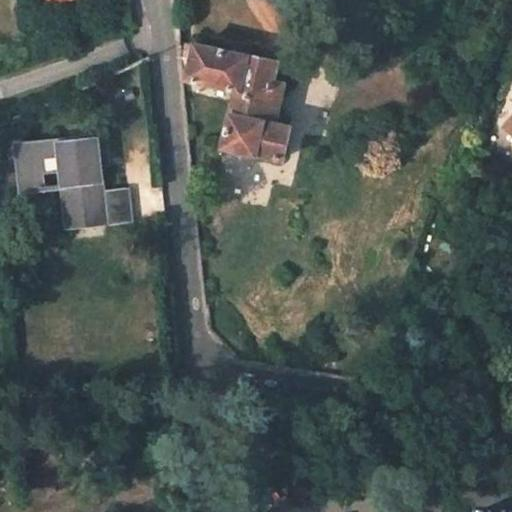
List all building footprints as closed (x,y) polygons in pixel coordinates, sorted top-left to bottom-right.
[(265,115),(270,88),(281,91),(284,76),(273,73),(276,62),(244,54),(243,56),(194,43),(194,47),(189,71),(188,75),(236,86),(223,144),(282,158),(289,126),(274,123),(275,118),(265,115)] [(189,71),(194,47),(181,44),(184,70),(189,71)] [(275,118),(281,91),(270,88),(265,115),(275,118)] [(97,136),(19,144),(23,188),(45,186),(44,172),(62,170),(68,225),(105,221),(105,219),(113,219),(112,206),(104,207),(103,193),(100,166),(97,136)] [(97,136),(100,166),(107,165),(105,136),(97,136)] [(112,206),(113,219),(130,217),(128,192),(103,193),(104,207),(112,206)]
